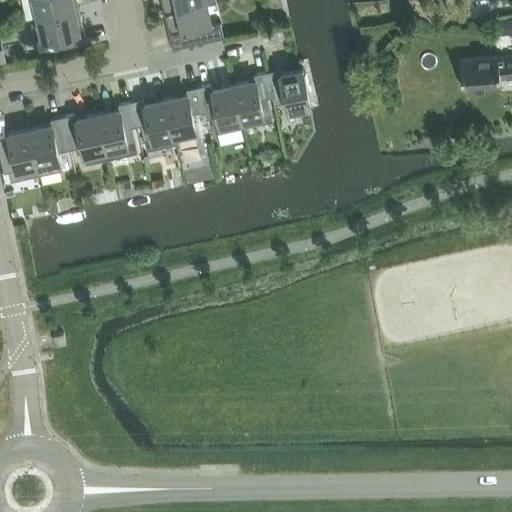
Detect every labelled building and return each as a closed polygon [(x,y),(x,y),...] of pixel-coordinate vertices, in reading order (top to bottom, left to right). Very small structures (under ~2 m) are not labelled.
[(34,0),(38,16),(79,7),(77,0),(34,0)] [(161,0),(164,12),(205,3),(204,0),(161,0)] [(210,24),(205,3),(164,12),(172,47),(224,36),(220,22),(210,24)] [(79,7),(38,16),(42,38),(51,36),(54,48),(86,41),(79,7)] [(511,55),(498,56),(498,55),(460,58),(463,88),(500,85),(500,76),(511,75),(511,55)] [(310,103),(302,67),(299,68),(280,72),(279,67),(266,70),(272,95),(274,103),(286,100),(288,108),(307,104),(310,103)] [(255,77),(234,82),(244,128),(273,122),(267,96),(272,95),(266,70),(254,73),(255,77)] [(211,82),(198,85),(204,110),(205,118),(210,117),(214,135),(244,128),(234,82),(212,87),(211,82)] [(204,110),(198,85),(186,88),(187,92),(166,97),(174,133),(195,129),(192,112),(204,110)] [(131,100),(136,125),(141,124),(146,149),(176,143),(174,133),(166,97),(144,102),(143,97),(131,100)] [(98,112),(108,158),(137,151),(135,142),(131,126),(136,125),(131,100),(118,103),(119,107),(98,112)] [(63,115),(68,140),(70,148),(82,145),(82,146),(84,153),(86,162),(108,158),(98,112),(76,117),(75,112),(63,115)] [(30,127),(40,174),(62,169),(60,159),(56,143),(68,140),(63,115),(50,118),(51,122),(30,127)] [(0,137),(0,154),(4,171),(9,170),(11,180),(40,174),(30,127),(8,132),(9,136),(0,137)] [(54,334),(56,344),(65,342),(63,332),(54,334)]
